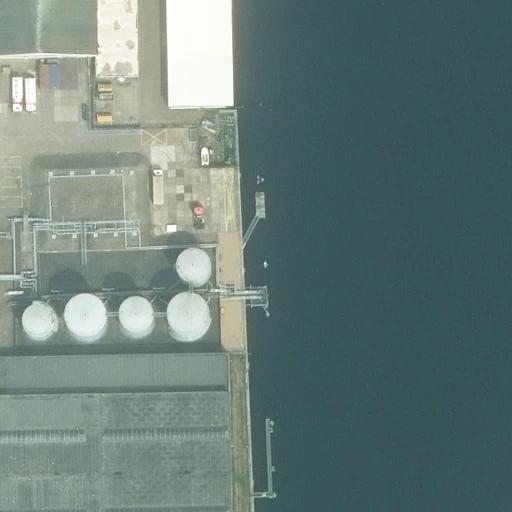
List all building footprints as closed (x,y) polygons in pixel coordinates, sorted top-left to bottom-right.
[(0,0),(0,59),(96,58),(97,78),(137,78),(135,0),(0,0)] [(190,259),(189,260),(188,261),(186,263),(185,264),(183,266),(182,268),(182,271),(182,272),(182,275),(182,277),(183,278),(184,281),(185,282),(186,284),(187,284),(190,286),(191,286),(193,287),(195,288),(197,288),(198,288),(201,287),(202,287),(205,286),(207,284),(208,283),(209,281),(210,280),(211,278),(212,275),(212,274),(212,271),(211,268),(210,266),(210,265),(208,263),(206,261),(204,260),(203,259),(200,258),(197,258),(195,258),(192,258),(190,259)] [(170,312),(169,314),(169,315),(169,317),(169,319),(169,321),(169,323),(169,324),(170,326),(170,328),(171,329),(172,331),(174,334),(177,336),(180,338),(181,339),(185,340),(189,341),(192,340),(194,340),(197,339),(201,337),(202,336),(203,335),(206,332),(207,331),(208,329),(209,328),(209,326),(210,324),(210,323),(210,321),(210,319),(210,317),(210,315),(209,314),(209,312),(208,310),(207,309),(206,307),(204,305),(202,303),(199,301),(198,300),(196,300),(194,299),(192,299),(191,299),(189,299),(187,299),(185,299),(182,300),(180,301),(178,302),(177,303),(175,304),(174,306),(173,307),(172,309),(171,310),(170,312)] [(69,334),(70,335),(73,338),(76,340),(79,342),(83,343),(86,343),(90,343),(93,342),(95,342),(97,341),(98,340),(100,339),(101,338),(102,337),(104,335),(105,334),(106,332),(106,330),(107,329),(108,327),(108,325),(108,323),(108,322),(108,320),(108,318),(107,316),(107,314),(106,313),(105,311),(104,310),(103,308),(101,307),(100,306),(99,305),(95,303),(94,302),(92,302),(88,301),(85,302),(81,302),(79,303),(78,304),(76,305),(74,306),(73,307),(72,308),(71,310),(70,311),(69,313),(68,314),(67,316),(67,318),(66,320),(66,321),(66,323),(66,325),(67,327),(67,329),(68,330),(68,332),(69,334)] [(130,305),(127,307),(126,308),(124,310),(123,311),(121,314),(120,316),(120,318),(119,319),(119,321),(119,322),(119,324),(120,326),(120,327),(121,330),(122,331),(124,334),(125,335),(126,336),(129,337),(130,338),(133,339),(134,339),(138,339),(141,339),(142,338),(143,338),(146,336),(149,335),(151,332),(151,331),(153,329),(153,327),(154,326),(154,324),(154,321),(154,320),(154,318),(154,317),(153,315),(152,314),(151,311),(149,309),(148,308),(146,307),(144,306),(141,305),(138,304),(134,304),(133,304),(130,305)] [(25,332),(25,333),(26,335),(27,336),(29,338),(31,339),(33,341),(36,342),(38,342),(41,342),(44,342),(46,341),(48,339),(51,338),(52,335),(53,334),(54,333),(54,331),(55,328),(55,327),(55,325),(54,323),(53,320),(53,319),(52,318),(51,317),(49,315),(48,314),(46,312),(45,312),(42,311),(39,311),(38,311),(35,312),(33,312),(30,314),(29,315),(27,317),(27,318),(25,320),(24,323),(24,325),(24,327),(24,328),(24,331),(25,332)] [(230,511),(229,356),(0,360),(0,511),(230,511)]
